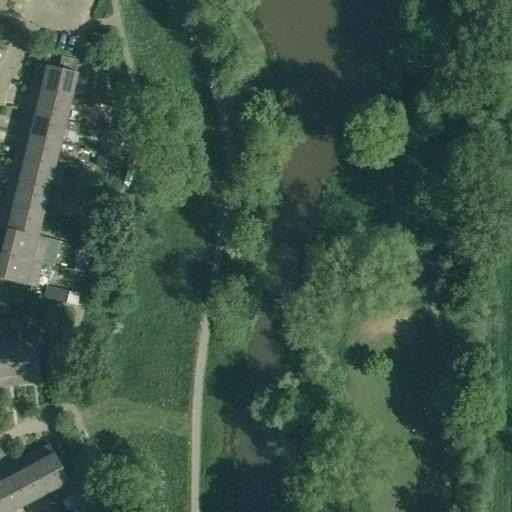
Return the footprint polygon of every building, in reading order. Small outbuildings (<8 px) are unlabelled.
[(30,87),(70,97),(76,73),(35,63),(30,87)] [(70,97),(30,87),(24,111),(65,120),(70,97)] [(65,120),(24,111),(18,134),(59,144),(65,120)] [(110,130),(107,141),(116,143),(119,132),(110,130)] [(59,144),(18,134),(13,157),(54,167),(59,144)] [(114,157),(97,154),(95,168),(112,171),(114,157)] [(54,167),(13,157),(7,181),(48,191),(54,167)] [(48,191),(7,181),(2,204),(43,214),(48,191)] [(43,214),(2,204),(0,211),(0,228),(6,230),(37,237),(43,214)] [(37,237),(6,230),(0,253),(16,257),(41,263),(47,240),(37,237)] [(87,260),(88,257),(88,256),(89,251),(90,249),(79,247),(77,258),(87,260)] [(16,257),(0,253),(0,254),(0,279),(35,288),(41,263),(16,257)] [(76,306),(79,294),(69,292),(66,303),(76,306)] [(33,341),(30,341),(9,344),(15,385),(39,382),(36,358),(33,341)] [(0,345),(0,387),(15,385),(9,344),(0,345)] [(61,468),(51,449),(49,445),(27,456),(47,493),(65,483),(80,511),(92,507),(74,471),(75,470),(71,463),(61,468)] [(27,456),(6,468),(26,504),(47,493),(27,456)] [(11,511),(26,504),(6,468),(0,470),(0,507),(2,511),(11,511)]
